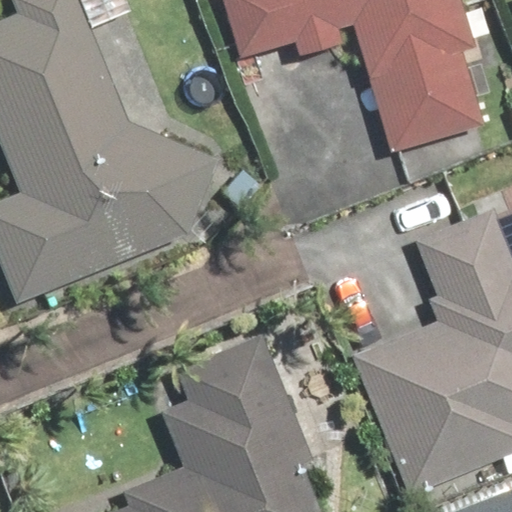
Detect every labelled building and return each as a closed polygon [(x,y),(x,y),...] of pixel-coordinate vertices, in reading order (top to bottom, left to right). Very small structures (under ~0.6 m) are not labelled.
[(52,0),(0,22),(0,164),(10,188),(0,191),(0,257),(17,303),(184,236),(221,161),(145,121),(89,0),(52,0)] [(235,0),(249,43),(360,10),(401,147),(488,121),(468,55),(485,50),(470,0),(235,0)] [(463,314),(352,359),(409,498),(511,456),(511,257),(493,212),(432,237),(463,314)] [(129,506),(115,511),(321,511),(302,466),(317,459),(258,322),(167,361),(182,395),(157,406),(182,464),(122,490),(129,506)] [(511,511),(511,470),(419,509),(420,511),(511,511)]
